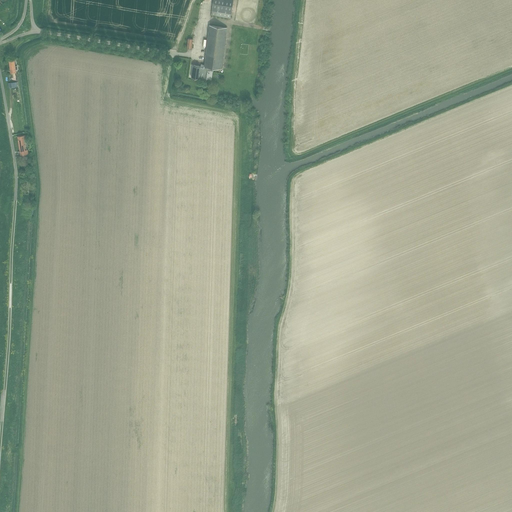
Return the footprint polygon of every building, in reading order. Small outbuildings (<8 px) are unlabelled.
[(213,0),(211,15),(231,18),(233,0),(213,0)] [(228,27),(209,25),(204,66),(214,67),(223,68),(228,27)] [(16,66),(15,59),(9,60),(11,72),(16,72),(16,69),(18,69),(17,66),(16,66)] [(201,66),(193,65),(191,78),(204,80),(206,80),(208,69),(214,70),(214,67),(204,66),(204,68),(201,68),(201,66)] [(17,136),(20,151),(20,155),(28,153),(28,149),(25,150),(23,139),(26,138),(25,135),(17,136)]
